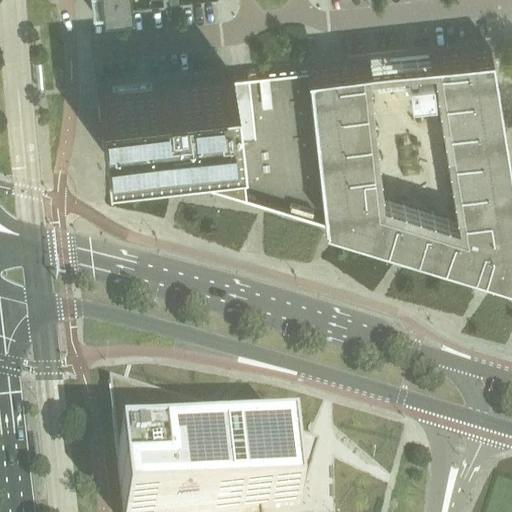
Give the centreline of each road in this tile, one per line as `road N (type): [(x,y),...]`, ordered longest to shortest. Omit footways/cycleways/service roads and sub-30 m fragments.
road 1 (primary): [(0,292),(473,418)]
road 2 (primary): [(450,360),(200,287),(0,242)]
road 3 (residential): [(511,2),(328,23),(300,12)]
road 4 (residential): [(248,27),(216,39),(71,54)]
road 5 (primary): [(17,511),(0,348)]
